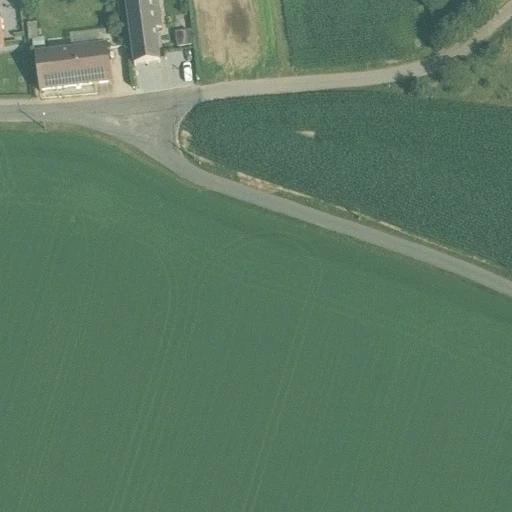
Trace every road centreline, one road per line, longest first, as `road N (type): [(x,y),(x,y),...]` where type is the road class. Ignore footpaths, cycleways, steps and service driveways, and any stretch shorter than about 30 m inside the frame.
road 1 (unclassified): [(511,292),(182,174),(151,150),(130,112)]
road 2 (unclassified): [(130,112),(195,96),(410,71),(461,50),(511,10)]
road 3 (unclassified): [(130,112),(0,115)]
